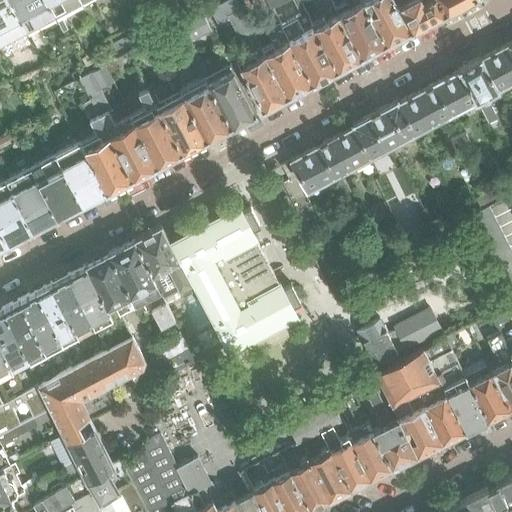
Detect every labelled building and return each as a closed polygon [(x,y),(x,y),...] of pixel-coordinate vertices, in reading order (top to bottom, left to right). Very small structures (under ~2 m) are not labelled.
[(26,27),(10,0),(0,0),(0,46),(5,56),(12,52),(9,47),(5,49),(1,41),(26,27)] [(53,13),(46,0),(10,0),(26,27),(53,13)] [(77,0),(46,0),(53,13),(77,0)] [(186,0),(173,0),(179,10),(189,4),(186,0)] [(236,0),(224,0),(210,8),(218,23),(228,17),(247,53),(237,59),(262,107),(288,92),(265,50),(259,39),(236,0)] [(339,66),(313,18),(303,0),(268,0),(279,22),(311,80),(312,81),(339,66)] [(363,52),(338,5),(335,0),(317,0),(324,12),(313,18),(339,66),(361,54),(360,54),(363,52)] [(388,39),(366,0),(346,0),(347,0),(338,5),(363,52),(388,39)] [(413,27),(400,2),(398,0),(366,0),(388,39),(410,27),(410,28),(413,27)] [(413,27),(462,0),(403,0),(400,2),(413,27)] [(255,111),(229,62),(219,43),(211,47),(224,72),(211,79),(190,39),(211,28),(202,12),(177,25),(229,124),(244,116),(255,111)] [(158,27),(152,14),(132,26),(138,38),(158,27)] [(68,28),(62,16),(56,19),(62,31),(64,30),(66,35),(73,31),(71,26),(68,28)] [(311,80),(279,22),(267,28),(276,45),(265,50),(288,92),(311,80)] [(229,124),(177,25),(153,38),(157,46),(162,55),(180,45),(202,84),(183,94),(206,137),(215,132),(215,131),(229,124)] [(110,52),(138,38),(132,26),(125,29),(128,34),(113,41),(111,37),(104,40),(110,52)] [(511,79),(511,40),(482,56),(481,55),(480,55),(497,88),(511,79)] [(497,88),(480,55),(479,55),(479,56),(459,66),(457,67),(458,69),(457,70),(473,101),(497,88)] [(105,64),(104,64),(109,73),(118,68),(113,59),(105,64)] [(473,101),(457,70),(421,89),(430,104),(440,98),(449,114),(473,101)] [(91,71),(79,77),(83,84),(90,98),(131,176),(147,168),(156,163),(130,114),(115,123),(108,109),(110,108),(100,88),(91,71)] [(145,106),(130,114),(156,163),(165,158),(181,150),(158,107),(148,88),(145,89),(138,93),(145,106)] [(449,114),(440,98),(430,104),(421,89),(399,101),(416,131),(449,114)] [(183,94),(158,107),(181,150),(196,142),(206,137),(183,94)] [(127,169),(90,98),(81,103),(100,139),(84,147),(105,190),(116,184),(131,176),(127,169)] [(416,131),(399,101),(397,98),(395,99),(395,100),(374,111),(383,129),(376,132),(384,148),(404,137),(407,142),(406,142),(407,145),(406,146),(415,164),(417,163),(421,171),(432,165),(419,140),(420,139),(416,131)] [(498,117),(488,99),(479,103),(489,122),(498,117)] [(384,148),(376,132),(383,129),(374,111),(354,121),(352,122),(353,125),(369,156),(384,148)] [(369,156),(353,125),(327,139),(335,154),(326,159),(334,175),(349,167),(352,171),(356,168),(354,164),(369,156)] [(470,141),(465,131),(456,135),(462,145),(470,141)] [(462,145),(456,135),(449,139),(455,150),(462,145)] [(105,190),(84,147),(78,138),(54,150),(81,203),(105,190)] [(334,175),(326,159),(335,154),(327,139),(293,157),(293,156),(291,158),(307,189),(334,175)] [(81,203),(54,150),(31,163),(58,215),(81,203)] [(58,215),(31,163),(6,176),(33,228),(58,215)] [(411,182),(402,167),(395,170),(404,186),(411,182)] [(33,228),(6,176),(0,178),(0,225),(8,241),(33,228)] [(352,191),(344,178),(338,181),(345,195),(352,191)] [(501,194),(497,186),(487,191),(492,199),(501,194)] [(492,199),(487,191),(476,197),(480,205),(492,199)] [(350,205),(344,195),(336,199),(342,209),(350,205)] [(432,204),(423,208),(429,221),(441,215),(436,206),(433,207),(432,204)] [(494,216),(489,205),(469,215),(475,226),(494,216)] [(282,288),(273,271),(251,230),(259,226),(260,227),(262,226),(261,224),(260,224),(251,208),(252,208),(251,206),(249,207),(241,212),(240,211),(237,209),(235,210),(234,209),(171,243),(195,286),(227,347),(231,345),(232,348),(233,348),(287,320),(287,319),(286,316),(290,313),(291,312),(292,309),(291,307),(300,302),(300,303),(302,302),(301,300),(292,284),(293,284),(291,282),(290,283),(282,288)] [(423,208),(416,212),(423,224),(429,221),(423,208)] [(441,215),(429,221),(433,229),(446,223),(442,214),(441,215)] [(499,226),(494,216),(475,226),(480,236),(499,226)] [(299,229),(293,217),(285,221),(291,233),(299,229)] [(423,224),(420,226),(424,234),(433,229),(429,221),(423,224)] [(161,224),(134,238),(163,296),(179,287),(184,296),(192,292),(190,289),(195,286),(171,243),(161,224)] [(0,245),(8,241),(0,225),(0,245)] [(504,235),(499,226),(480,236),(485,245),(504,235)] [(365,243),(350,251),(354,260),(364,255),(364,254),(374,249),(365,234),(362,236),(365,243)] [(509,245),(504,235),(485,245),(490,255),(509,245)] [(127,241),(108,252),(133,302),(134,304),(146,297),(161,325),(174,318),(163,296),(134,238),(127,241)] [(390,251),(386,244),(385,243),(374,249),(378,257),(390,251)] [(511,255),(511,250),(509,245),(490,255),(495,265),(511,255)] [(316,261),(310,249),(302,253),(308,265),(316,261)] [(374,249),(364,254),(364,255),(368,262),(378,257),(374,249)] [(133,302),(108,252),(85,264),(68,273),(95,327),(106,349),(133,335),(120,309),(133,302)] [(511,268),(511,255),(495,265),(500,274),(511,268)] [(511,280),(511,268),(500,274),(505,284),(511,280)] [(95,327),(68,273),(52,282),(52,281),(51,282),(79,336),(95,327)] [(79,336),(51,282),(35,290),(63,344),(79,336)] [(63,344),(35,290),(19,298),(47,352),(63,344)] [(47,352),(19,298),(2,307),(30,362),(47,352)] [(30,362),(2,307),(0,308),(0,344),(13,370),(30,362)] [(378,361),(441,329),(430,307),(394,326),(399,334),(391,338),(380,317),(357,329),(374,363),(378,361)] [(181,329),(156,343),(165,360),(190,347),(181,329)] [(486,419),(465,377),(450,347),(458,343),(453,332),(424,347),(442,382),(447,393),(465,429),(486,419)] [(511,405),(511,357),(504,342),(500,333),(487,339),(495,354),(497,353),(500,360),(498,362),(501,366),(491,371),(509,407),(511,405)] [(41,383),(38,385),(50,408),(54,417),(56,420),(63,434),(77,461),(87,482),(109,468),(114,465),(111,459),(95,427),(90,417),(115,404),(105,384),(129,372),(135,385),(136,385),(135,383),(141,366),(142,365),(144,358),(133,335),(106,349),(90,358),(75,366),(66,370),(58,374),(41,383)] [(0,377),(13,370),(0,344),(0,377)] [(465,429),(447,393),(428,403),(428,396),(425,390),(442,382),(424,347),(399,360),(442,441),(465,429)] [(442,441),(399,360),(375,372),(398,416),(392,419),(411,456),(442,441)] [(509,407),(491,371),(488,365),(465,377),(486,419),(509,407)] [(20,382),(2,391),(7,400),(25,391),(20,382)] [(411,456),(392,419),(373,382),(362,388),(381,425),(372,429),(391,467),(411,456)] [(0,403),(0,433),(21,423),(12,406),(25,399),(33,416),(50,408),(38,385),(25,391),(7,400),(3,402),(0,403)] [(369,478),(350,441),(347,436),(340,440),(333,424),(341,420),(327,392),(282,416),(296,443),(319,431),(327,446),(328,446),(330,451),(349,488),(369,478)] [(0,465),(1,465),(3,468),(12,463),(10,460),(3,445),(13,440),(12,438),(54,417),(50,408),(33,416),(21,423),(0,433),(0,465)] [(391,467),(372,429),(370,425),(357,431),(360,436),(350,441),(369,478),(391,467)] [(197,511),(175,467),(178,465),(160,430),(151,435),(149,439),(142,448),(128,461),(124,466),(133,484),(147,510),(170,503),(175,511),(197,511)] [(349,488),(330,451),(328,446),(327,446),(318,451),(320,456),(310,461),(328,498),(349,488)] [(178,465),(175,467),(197,511),(218,511),(213,501),(219,498),(211,482),(198,456),(178,465)] [(328,498),(310,461),(307,456),(301,459),(297,456),(285,463),(298,489),(309,508),(328,498)] [(25,511),(24,508),(29,505),(21,490),(0,500),(0,511),(47,511),(51,510),(74,495),(89,486),(87,482),(77,461),(68,466),(66,467),(72,479),(66,482),(66,481),(59,480),(56,482),(52,485),(51,490),(33,501),(36,508),(31,511),(25,511)] [(298,489),(285,463),(285,461),(277,466),(278,469),(281,475),(252,489),(263,511),(301,511),(309,508),(298,489)] [(0,500),(21,490),(22,489),(14,474),(8,477),(3,468),(1,465),(0,465),(0,500)] [(120,490),(109,468),(87,482),(89,486),(98,503),(98,504),(120,490)] [(511,511),(511,473),(495,482),(497,484),(488,488),(487,486),(465,497),(472,511),(511,511)] [(148,511),(147,510),(133,484),(120,490),(131,511),(148,511)] [(102,511),(98,504),(98,503),(89,486),(74,495),(79,506),(74,509),(74,511),(102,511)] [(263,511),(252,489),(235,498),(241,511),(263,511)] [(241,511),(235,498),(232,491),(219,498),(213,501),(218,511),(241,511)] [(74,511),(74,509),(79,506),(74,495),(51,510),(52,511),(74,511)] [(472,511),(465,497),(435,511),(472,511)]
